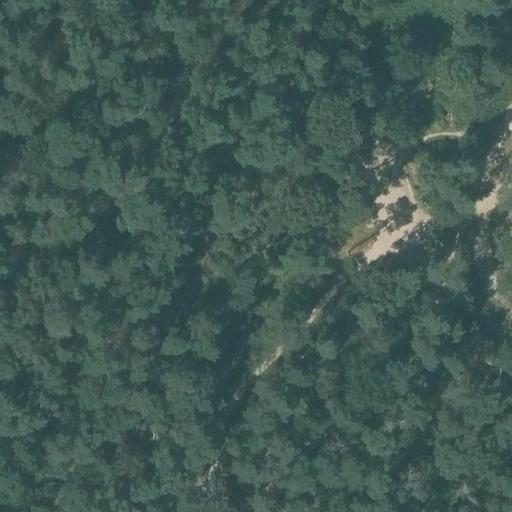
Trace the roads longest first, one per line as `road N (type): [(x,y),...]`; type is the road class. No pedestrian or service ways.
road 1 (track): [(206,511),(204,441),(248,378),(407,241)]
road 2 (unknown): [(382,169),(310,118),(260,0)]
road 3 (track): [(511,362),(416,267),(407,241)]
